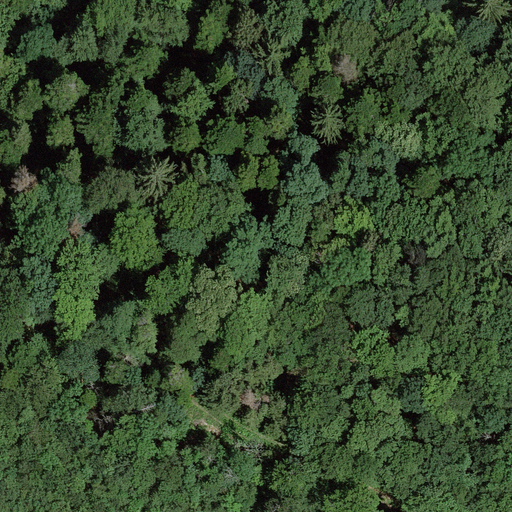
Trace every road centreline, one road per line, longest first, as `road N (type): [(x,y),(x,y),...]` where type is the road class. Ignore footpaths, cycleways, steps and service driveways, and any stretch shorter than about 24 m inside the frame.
road 1 (track): [(414,511),(179,387),(121,342)]
road 2 (track): [(121,342),(0,330)]
